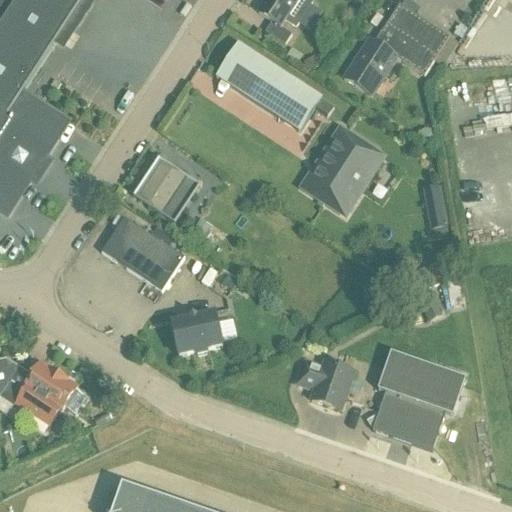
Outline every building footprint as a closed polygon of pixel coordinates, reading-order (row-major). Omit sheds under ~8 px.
[(70,123),(24,93),(85,0),(0,0),(0,212),(8,217),(70,123)] [(205,0),(174,36),(185,45),(222,4),(217,0),(205,0)] [(296,31),(313,4),(306,0),(269,0),(259,16),(272,25),(266,35),(286,48),(293,38),(281,30),(286,24),(296,31)] [(425,80),(451,41),(400,8),(382,36),(389,40),(382,50),(370,43),(345,83),(373,101),(398,62),(425,80)] [(326,122),(334,110),(238,47),(216,81),(300,136),(314,115),(326,122)] [(309,76),(320,69),(315,58),(303,65),(309,76)] [(346,223),(388,160),(339,128),(298,192),(346,223)] [(156,174),(137,203),(161,219),(180,190),(156,174)] [(163,296),(185,261),(125,222),(102,257),(163,296)] [(451,281),(445,268),(434,272),(432,268),(413,276),(421,295),(441,287),(451,281)] [(208,358),(208,354),(223,350),(216,316),(172,326),(180,361),(195,357),(196,360),(208,358)] [(454,420),(467,382),(391,356),(378,394),(386,396),(373,434),(433,455),(446,417),(454,420)] [(0,431),(0,401),(2,398),(20,371),(7,362),(0,363),(0,442),(2,442),(0,431)] [(33,379),(20,371),(2,398),(50,431),(62,411),(64,412),(78,390),(41,366),(33,379)] [(323,372),(306,366),(298,388),(316,394),(312,405),(341,415),(355,376),(325,366),(323,372)] [(374,437),(369,456),(390,462),(395,443),(374,437)] [(182,511),(124,492),(116,511),(182,511)]
